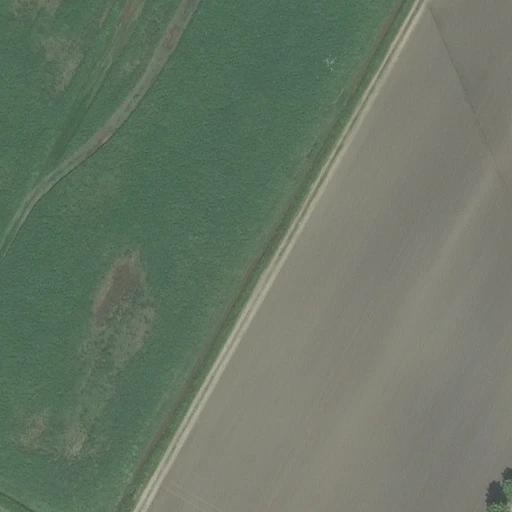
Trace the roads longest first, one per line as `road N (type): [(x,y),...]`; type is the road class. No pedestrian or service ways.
road 1 (track): [(425,0),(141,511)]
road 2 (track): [(0,260),(144,0)]
